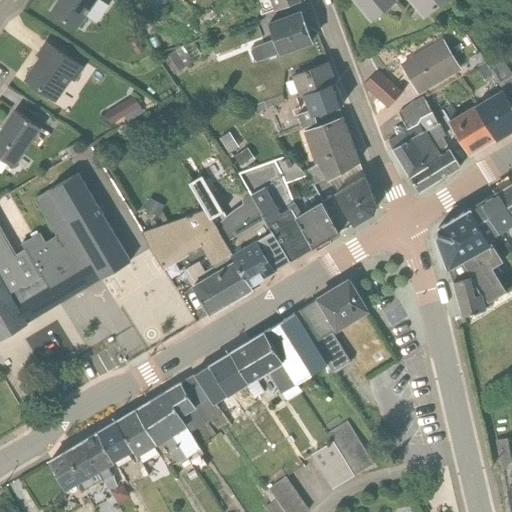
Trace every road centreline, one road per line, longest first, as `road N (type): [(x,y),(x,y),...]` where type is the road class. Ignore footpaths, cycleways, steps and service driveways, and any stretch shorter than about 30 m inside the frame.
road 1 (secondary): [(3,511),(75,461),(389,284)]
road 2 (residential): [(389,284),(285,0)]
road 3 (residential): [(389,284),(414,353),(445,511)]
road 4 (secondary): [(389,284),(511,209)]
